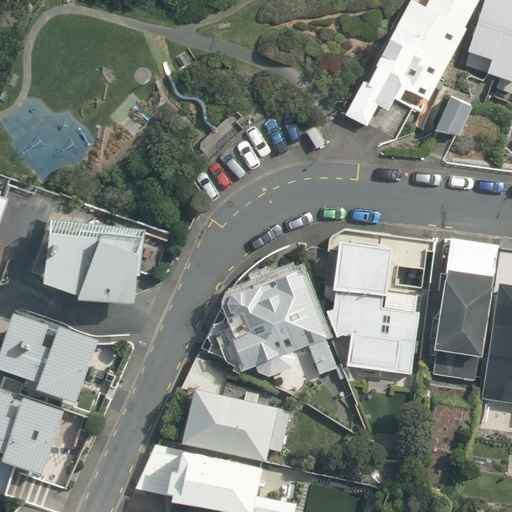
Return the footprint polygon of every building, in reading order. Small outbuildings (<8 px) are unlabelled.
[(409,88),(429,99),(480,0),(413,0),(414,0),(413,0),(408,0),(396,25),(392,23),(362,80),(360,79),(341,114),(361,125),(371,106),(382,112),(390,98),(401,103),(409,88)] [(511,0),(484,0),(468,49),(492,57),(488,71),(477,85),(488,90),(498,75),(502,76),(498,92),(511,96),(511,0)] [(435,130),(459,134),(472,104),(451,94),(435,130)] [(307,130),(317,149),(325,144),(316,126),(307,130)] [(96,240),(44,234),(38,284),(75,293),(75,298),(132,303),(140,234),(97,228),(96,240)] [(393,369),(411,372),(421,286),(395,283),(398,263),(424,266),(428,237),(379,231),(378,246),(339,242),(333,306),(325,306),(335,333),(352,335),(350,351),(394,357),(393,369)] [(433,373),(475,379),(478,353),(482,354),(497,243),(450,237),(434,347),(436,347),(433,373)] [(232,358),(235,351),(241,370),(255,365),(257,370),(270,370),(297,360),(293,349),(309,343),(320,373),(338,367),(304,272),(300,273),(298,269),(258,282),(259,284),(245,289),(242,288),(233,291),(229,301),(232,311),(235,312),(238,320),(219,308),(204,347),(232,358)] [(488,384),(511,388),(511,276),(511,278),(504,276),(491,354),(493,355),(488,384)] [(51,327),(6,313),(0,331),(0,370),(33,381),(30,389),(72,402),(93,339),(51,325),(51,327)] [(245,398),(221,393),(225,372),(197,356),(181,387),(194,390),(183,441),(267,460),(269,448),(281,451),(291,409),(257,402),(259,393),(247,391),(245,398)] [(16,398),(0,392),(0,461),(39,474),(60,409),(17,395),(16,398)] [(168,492),(169,489),(174,490),(173,498),(238,511),(253,511),(264,465),(184,448),(179,467),(176,466),(181,451),(156,443),(136,486),(168,492)]
